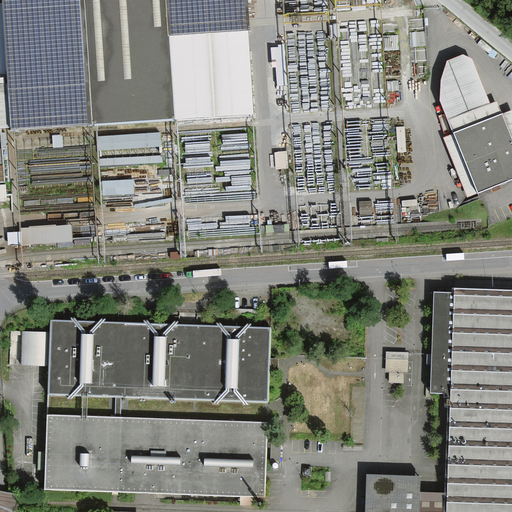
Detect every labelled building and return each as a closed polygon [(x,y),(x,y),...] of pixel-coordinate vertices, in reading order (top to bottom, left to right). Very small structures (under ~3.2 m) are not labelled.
[(2,0),(3,4),(0,4),(0,129),(10,129),(10,132),(86,127),(86,131),(257,120),(248,0),(2,0)] [(472,58),(461,54),(448,58),(441,74),(438,97),(446,115),(437,118),(467,197),(511,178),(511,109),(511,108),(501,113),(495,99),(487,102),(477,73),(472,58)] [(164,148),(148,147),(148,161),(164,161),(164,148)] [(136,196),(135,181),(115,181),(116,196),(136,196)] [(511,511),(511,294),(436,293),(434,398),(452,399),(450,496),(424,496),(424,479),(370,478),(369,511),(511,511)] [(50,368),(47,493),(268,499),(270,424),(123,420),(123,395),(119,395),(110,397),(110,416),(103,418),(102,415),(103,402),(96,380),(97,325),(71,324),(70,325),(52,324),(52,334),(28,333),(17,337),(26,337),(27,341),(26,367),(50,368)] [(271,403),(272,329),(204,328),(204,339),(216,339),(216,341),(229,341),(228,402),(271,403)] [(157,345),(156,393),(168,394),(169,345),(157,345)] [(388,374),(411,374),(411,353),(389,353),(388,374)]
